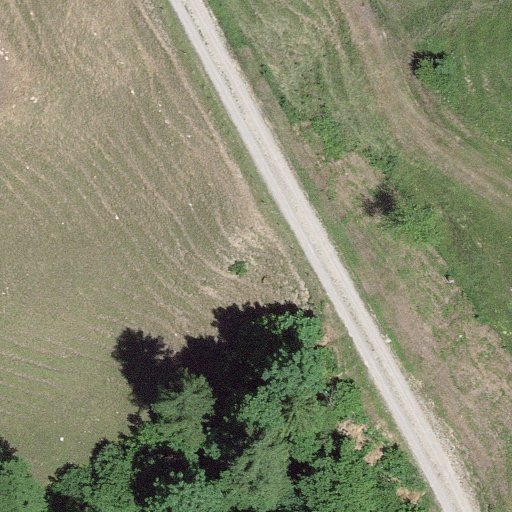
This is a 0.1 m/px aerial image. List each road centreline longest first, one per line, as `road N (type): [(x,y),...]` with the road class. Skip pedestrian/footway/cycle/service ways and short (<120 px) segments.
road 1 (track): [(181,0),(454,511)]
road 2 (track): [(356,0),(420,122),(511,186)]
